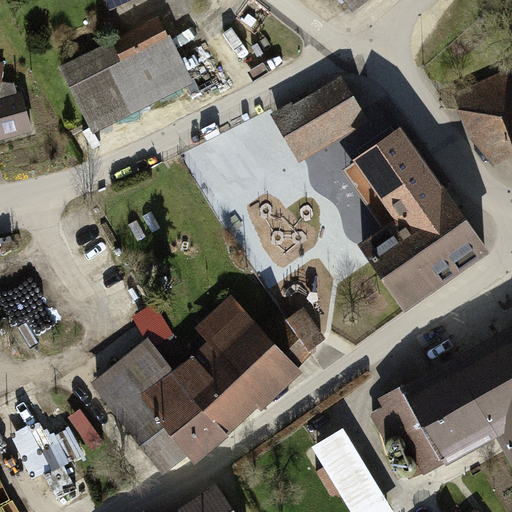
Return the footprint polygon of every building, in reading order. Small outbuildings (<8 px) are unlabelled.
[(104,0),(111,14),(140,0),(104,0)] [(355,0),(364,10),(376,0),(355,0)] [(168,16),(66,65),(97,129),(200,80),(168,16)] [(511,66),(509,61),(453,87),(496,164),(511,156),(511,66)] [(12,65),(0,62),(0,83),(8,85),(12,65)] [(344,83),(279,121),(296,150),(361,111),(344,83)] [(28,94),(0,102),(0,141),(40,130),(28,94)] [(404,217),(364,245),(406,306),(486,249),(444,189),(425,203),(409,181),(389,196),(404,217)] [(164,316),(91,377),(164,465),(193,440),(198,447),(299,364),(237,290),(196,324),(210,341),(195,354),(164,316)] [(323,339),(302,310),(289,320),(310,349),(323,339)] [(511,336),(388,408),(427,475),(505,430),(511,441),(511,336)] [(33,383),(0,400),(0,511),(62,511),(93,495),(33,383)] [(351,426),(312,448),(348,511),(360,511),(390,496),(351,426)] [(244,511),(224,486),(189,511),(244,511)]
